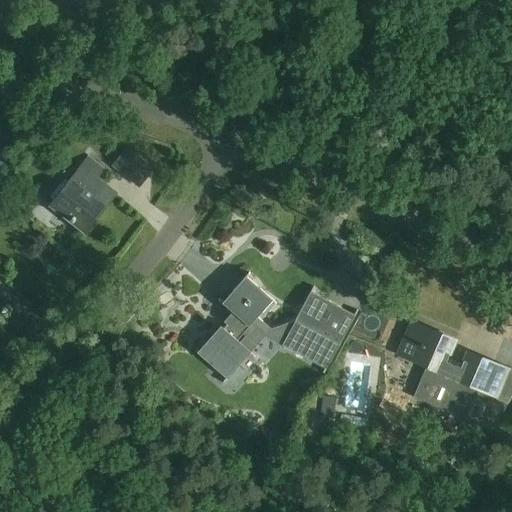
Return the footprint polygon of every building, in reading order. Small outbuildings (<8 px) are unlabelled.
[(134,153),(127,148),(114,164),(121,170),(134,153)] [(81,167),(51,205),(85,232),(115,194),(81,167)] [(311,291),(296,320),(271,329),(258,317),(273,300),(246,276),(222,303),(235,315),(200,355),(227,379),(251,352),(265,336),(282,345),(326,368),(356,315),(311,291)] [(412,321),(398,355),(426,367),(413,397),(468,421),(493,362),(467,351),(460,368),(445,362),(455,340),(412,321)] [(17,490),(12,493),(17,500),(22,496),(17,490)]
